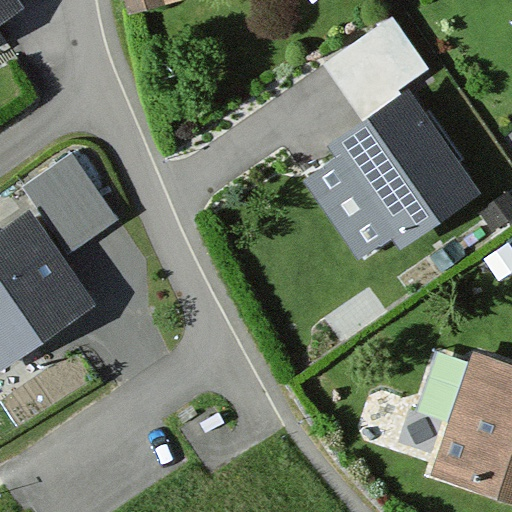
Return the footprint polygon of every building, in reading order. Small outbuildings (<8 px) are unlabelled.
[(25,0),(0,0),(0,18),(27,2),(25,0)] [(398,81),(434,56),(397,3),(325,53),(351,91),(388,66),(398,81)] [(332,166),(303,186),(356,265),(388,244),(397,257),(479,202),(408,96),(323,153),(332,166)] [(66,142),(12,179),(23,195),(57,245),(112,207),(66,142)] [(23,195),(0,211),(0,356),(90,292),(57,245),(23,195)] [(511,359),(461,344),(424,470),(511,495),(511,359)]
